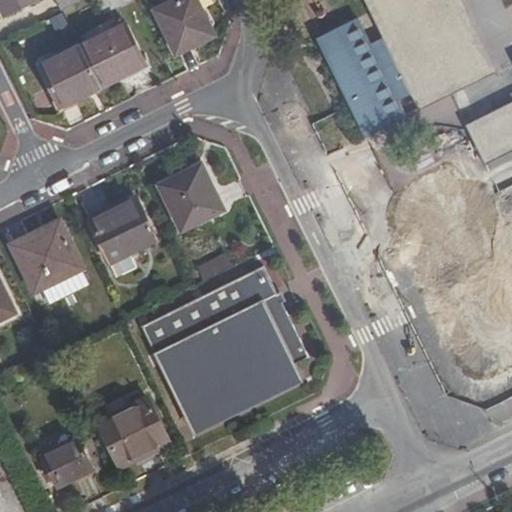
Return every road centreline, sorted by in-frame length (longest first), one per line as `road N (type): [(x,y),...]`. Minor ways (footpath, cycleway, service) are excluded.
road 1 (residential): [(238,92),(302,206),(428,486)]
road 2 (unknown): [(302,206),(499,84),(511,46),(505,0)]
road 3 (residential): [(45,175),(185,106),(238,92)]
